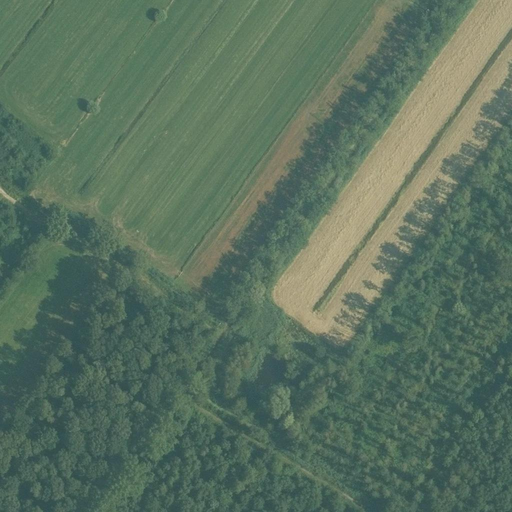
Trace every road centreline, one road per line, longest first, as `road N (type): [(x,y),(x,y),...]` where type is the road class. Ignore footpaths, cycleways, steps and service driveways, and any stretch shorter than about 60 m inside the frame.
road 1 (track): [(220,337),(460,0)]
road 2 (track): [(0,191),(220,337)]
road 3 (track): [(179,393),(371,511)]
road 4 (track): [(380,511),(409,494),(511,356)]
road 5 (track): [(179,393),(95,511)]
